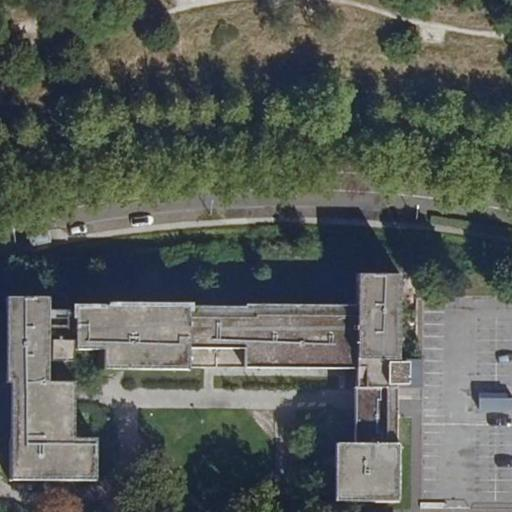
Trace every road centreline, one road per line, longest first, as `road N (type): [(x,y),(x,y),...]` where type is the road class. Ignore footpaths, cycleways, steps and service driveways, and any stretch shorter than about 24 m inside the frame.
road 1 (tertiary): [(511,210),(415,194),(223,191),(0,226)]
road 2 (residential): [(461,511),(464,314),(511,312)]
